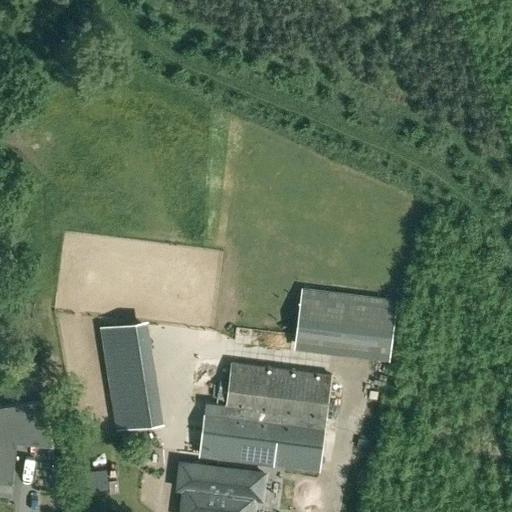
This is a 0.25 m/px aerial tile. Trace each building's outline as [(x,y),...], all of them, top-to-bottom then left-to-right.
[(305,286),(297,345),(356,353),(388,357),(395,297),(305,286)] [(133,321),(105,326),(120,426),(149,422),(133,321)] [(220,457),(249,461),(319,470),(325,425),(347,428),(353,377),(232,361),(220,457)] [(195,422),(205,422),(205,399),(195,400),(195,422)] [(0,481),(12,483),(17,442),(54,447),(44,400),(0,406),(0,481)] [(181,511),(251,511),(254,495),(261,496),(264,471),(216,466),(181,462),(178,487),(184,488),(181,511)]
